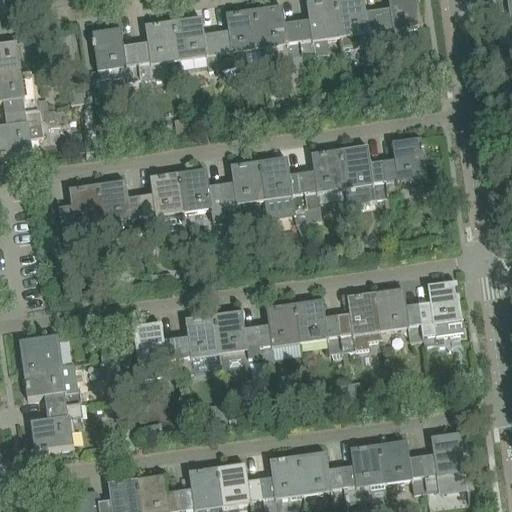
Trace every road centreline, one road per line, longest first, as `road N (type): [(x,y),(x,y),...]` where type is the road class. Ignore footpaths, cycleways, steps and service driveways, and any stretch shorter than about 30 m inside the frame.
road 1 (residential): [(0,481),(511,410)]
road 2 (residential): [(0,331),(495,257)]
road 3 (residential): [(0,185),(476,125)]
road 4 (residential): [(495,257),(476,125)]
road 5 (residential): [(476,125),(458,0)]
road 6 (residential): [(511,380),(495,257)]
